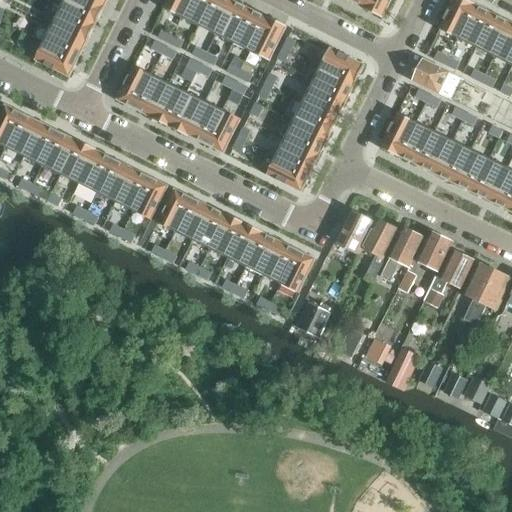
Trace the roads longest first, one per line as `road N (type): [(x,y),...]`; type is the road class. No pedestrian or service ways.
road 1 (residential): [(341,165),(310,230),(80,114)]
road 2 (residential): [(511,248),(341,165)]
road 3 (residential): [(393,57),(276,0)]
road 4 (residential): [(80,114),(138,0)]
